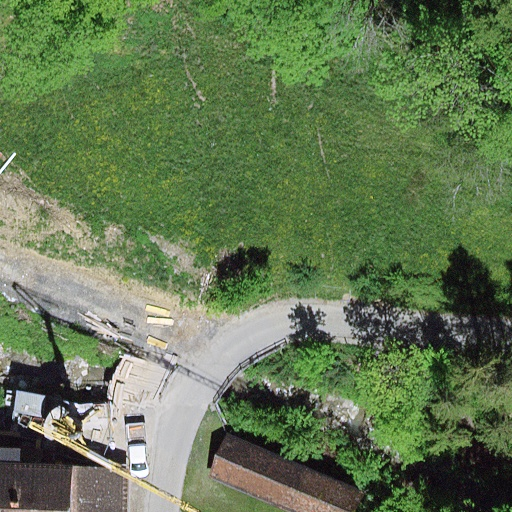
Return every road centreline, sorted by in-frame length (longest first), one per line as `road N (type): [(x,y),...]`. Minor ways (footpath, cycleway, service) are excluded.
road 1 (residential): [(311,322),(270,332),(221,362),(196,400),(171,511)]
road 2 (track): [(511,339),(311,322)]
